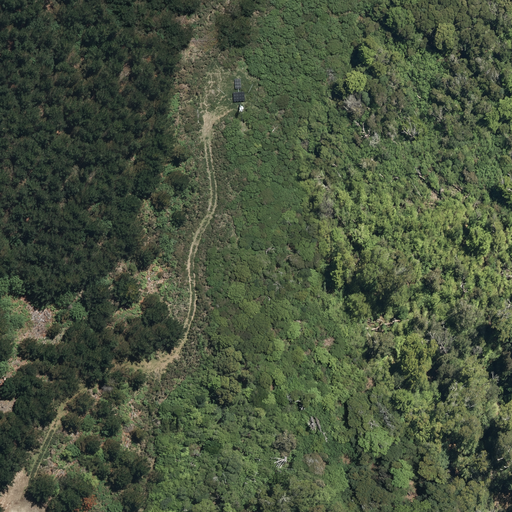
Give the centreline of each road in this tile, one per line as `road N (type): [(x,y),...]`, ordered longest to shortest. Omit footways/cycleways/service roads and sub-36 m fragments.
road 1 (track): [(0,502),(71,390),(188,318),(203,96),(234,0)]
road 2 (track): [(54,511),(47,494),(100,372)]
